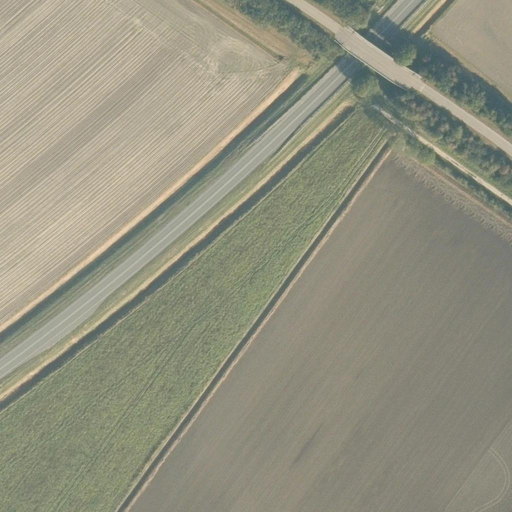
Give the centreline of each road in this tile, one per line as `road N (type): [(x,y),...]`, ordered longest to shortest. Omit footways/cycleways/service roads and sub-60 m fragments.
road 1 (trunk): [(0,375),(190,222),(415,0)]
road 2 (unclassified): [(511,150),(296,0)]
road 3 (track): [(511,204),(366,102)]
